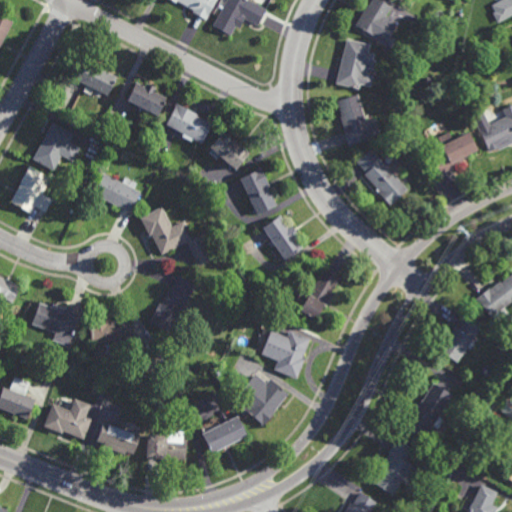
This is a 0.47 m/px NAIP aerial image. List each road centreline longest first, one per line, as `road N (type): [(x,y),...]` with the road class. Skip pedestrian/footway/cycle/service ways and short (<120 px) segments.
road 1 (tertiary): [(511,188),(460,213),(398,265),(303,444),(241,489),(180,509)]
road 2 (tertiary): [(180,509),(263,498),(329,453),(362,410),(411,306),(459,255),(511,222)]
road 3 (residential): [(316,0),(295,62),(296,130),(342,218),(426,288)]
road 4 (residential): [(69,0),(294,115)]
road 5 (residential): [(0,235),(87,263),(110,282),(126,268),(122,250),(111,245),(94,249),(87,263)]
road 6 (tertiary): [(0,455),(112,500),(180,509)]
road 7 (residential): [(71,1),(0,130)]
